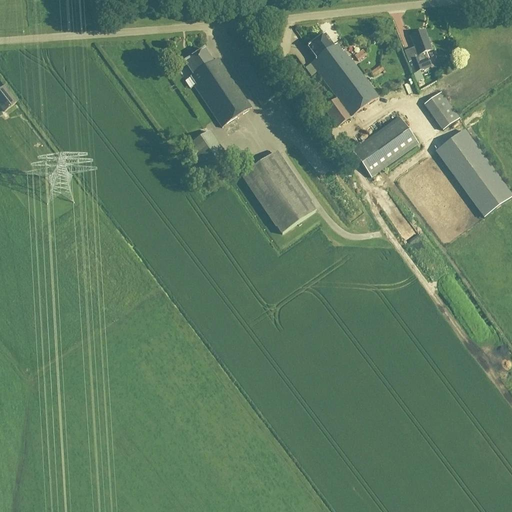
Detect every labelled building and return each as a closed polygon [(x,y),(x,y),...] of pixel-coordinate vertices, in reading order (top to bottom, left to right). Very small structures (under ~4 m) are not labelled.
[(426,36),(425,32),(420,34),(419,33),(413,35),(413,37),(410,39),(417,58),(418,58),(419,60),(411,63),(415,75),(431,69),(427,59),(425,55),(432,52),(430,47),(431,46),(429,40),(428,40),(426,36)] [(338,130),(379,100),(349,59),(348,59),(344,53),(342,54),(337,47),(334,49),(325,37),(308,49),(317,61),(311,66),(336,101),(323,110),(338,130)] [(363,48),(354,53),(358,61),(367,56),(363,48)] [(221,129),(251,109),(218,60),(213,64),(204,51),(185,64),(193,77),(191,78),(196,86),(194,88),(221,129)] [(261,107),(280,94),(255,58),(236,71),(261,107)] [(377,69),(370,74),(373,79),(380,75),(377,69)] [(4,88),(0,91),(0,108),(4,114),(16,105),(4,88)] [(425,102),(441,126),(457,115),(441,91),(425,102)] [(351,152),(357,161),(372,181),(419,147),(399,120),(361,147),(360,146),(351,152)] [(231,166),(209,133),(184,150),(206,183),(231,166)] [(449,145),(436,154),(479,213),(485,221),(511,200),(511,198),(464,133),(449,145)] [(315,213),(275,154),(241,177),(281,236),(315,213)]
